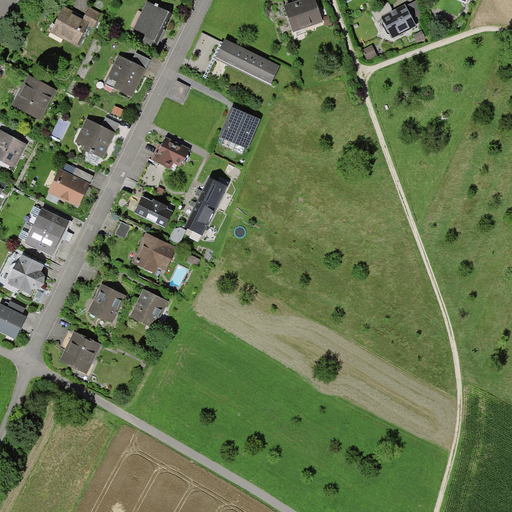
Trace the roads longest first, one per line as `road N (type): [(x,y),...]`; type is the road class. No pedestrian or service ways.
road 1 (track): [(435,511),(454,445),(457,369),(431,270),(335,0)]
road 2 (residential): [(204,0),(27,361),(0,349)]
road 3 (track): [(27,361),(291,511)]
road 4 (track): [(359,71),(477,30),(511,31)]
